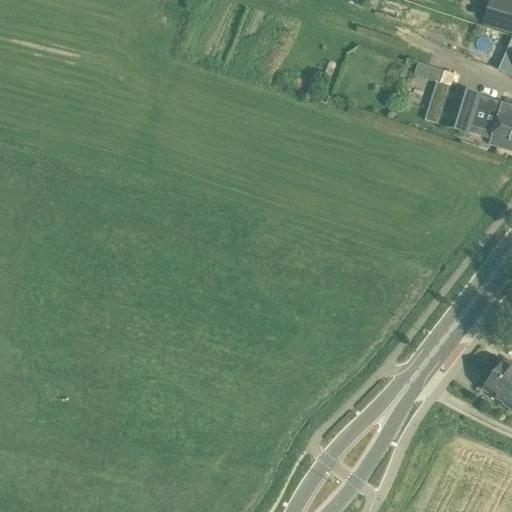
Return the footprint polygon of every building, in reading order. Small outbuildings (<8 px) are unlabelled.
[(494,0),(488,24),(511,30),(511,4),(496,0),(494,0)] [(440,126),(470,136),(481,98),(451,88),(440,126)] [(511,107),(481,98),(470,136),(490,142),(489,144),(511,151),(511,107)] [(511,363),(509,362),(507,364),(504,362),(495,375),(511,385),(511,363)] [(511,385),(495,375),(485,388),(511,407),(511,385)]
